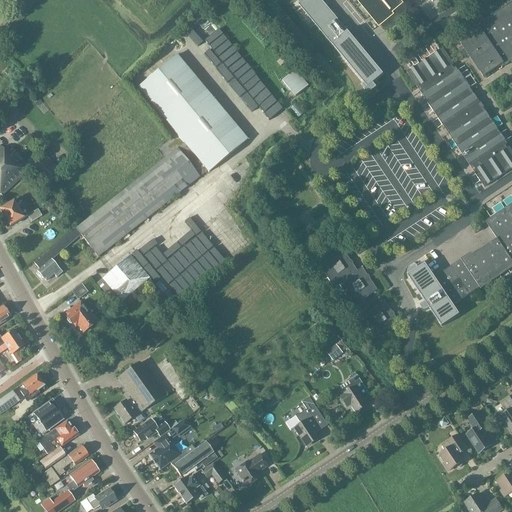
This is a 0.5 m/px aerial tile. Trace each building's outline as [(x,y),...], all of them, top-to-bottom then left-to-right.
[(321,0),(303,0),(298,4),(365,85),(363,86),(367,92),(368,92),(369,93),(370,93),(372,93),(373,92),(377,88),(373,84),(384,75),(321,0)] [(358,0),(379,25),(381,24),(384,27),(385,28),(387,28),(388,28),(388,27),(404,14),(405,14),(405,13),(405,12),(405,10),(404,10),(400,5),(401,4),(397,0),(358,0)] [(490,19),(480,26),(476,20),(466,26),(470,33),(459,41),(484,78),(501,66),(502,68),(511,61),(511,2),(489,18),(490,19)] [(407,73),(418,89),(419,88),(421,91),(420,92),(472,168),(474,171),(485,188),(511,169),(511,150),(510,147),(507,149),(505,146),(508,144),(456,68),(453,70),(451,67),(454,65),(443,48),(407,73)] [(246,141),(176,57),(137,89),(207,174),(246,141)] [(247,73),(255,65),(250,59),(242,67),(247,73)] [(283,83),(295,97),(308,87),(295,72),(283,83)] [(75,229),(81,236),(98,258),(205,173),(182,145),(115,197),(76,228),(75,229)] [(28,172),(5,147),(0,151),(0,197),(0,198),(9,190),(28,172)] [(30,169),(45,186),(60,172),(45,156),(30,169)] [(0,211),(10,227),(25,218),(18,207),(25,203),(21,197),(14,201),(14,200),(0,208),(0,211)] [(462,260),(435,278),(443,291),(453,306),(511,266),(511,204),(486,222),(497,239),(463,262),(462,260)] [(38,209),(28,216),(32,222),(42,216),(38,209)] [(51,261),(81,236),(75,229),(76,228),(75,226),(33,263),(39,270),(37,273),(44,280),(45,279),(46,281),(54,275),(57,278),(63,273),(51,261)] [(358,271),(343,249),(319,265),(334,288),(339,284),(354,306),(361,316),(376,339),(400,323),(385,300),(371,309),(365,299),(378,290),(363,268),(358,271)] [(129,256),(96,284),(116,307),(144,283),(149,279),(129,256)] [(442,327),(460,315),(453,306),(443,291),(435,278),(425,264),(418,269),(416,265),(409,270),(408,272),(408,273),(408,274),(409,275),(408,276),(425,303),(420,306),(423,310),(424,311),(426,311),(427,311),(430,309),(442,327)] [(77,301),(87,294),(80,286),(71,293),(77,301)] [(83,335),(96,324),(80,303),(64,315),(67,318),(66,319),(72,326),(73,326),(75,329),(77,327),(83,335)] [(0,325),(6,322),(5,321),(11,317),(4,306),(0,308),(0,325)] [(153,352),(166,340),(150,322),(137,333),(153,352)] [(0,336),(0,347),(4,345),(11,356),(25,346),(15,330),(1,338),(0,336)] [(336,345),(327,353),(334,361),(343,353),(336,345)] [(12,355),(11,356),(17,364),(21,361),(15,353),(12,355)] [(140,413),(167,395),(148,368),(145,371),(140,363),(117,378),(132,399),(127,402),(126,400),(113,409),(124,425),(137,416),(137,415),(140,412),(140,413)] [(39,394),(38,391),(44,387),(35,375),(22,385),(25,389),(20,392),(23,398),(27,403),(39,394)] [(345,395),(341,398),(346,405),(350,402),(356,412),(367,404),(365,401),(371,396),(358,376),(346,383),(351,391),(345,394),(345,395)] [(13,391),(0,400),(0,415),(20,401),(13,391)] [(511,433),(511,432),(511,396),(501,404),(507,413),(501,417),(511,433)] [(265,402),(271,411),(278,406),(272,398),(265,402)] [(308,398),(301,403),(306,410),(295,417),(300,424),(294,428),(306,446),(317,438),(314,435),(327,426),(308,398)] [(56,409),(58,408),(52,400),(33,413),(46,432),(51,428),(63,420),(56,409)] [(479,454),(491,446),(481,431),(487,427),(478,414),(468,420),(475,430),(467,435),(479,454)] [(145,439),(147,441),(157,434),(160,438),(170,431),(164,422),(161,424),(157,418),(152,421),(151,419),(133,432),(140,442),(145,439)] [(444,418),(438,422),(441,425),(445,426),(448,424),(444,418)] [(191,429),(184,420),(170,430),(170,431),(160,438),(160,439),(158,440),(162,446),(149,455),(160,471),(170,464),(172,467),(182,460),(187,456),(184,451),(180,453),(175,446),(174,447),(170,441),(177,436),(178,438),(191,429)] [(68,421),(41,440),(37,443),(47,456),(39,461),(45,469),(65,455),(59,448),(61,446),(61,447),(74,439),(79,435),(73,429),(71,426),(72,426),(68,421)] [(220,424),(212,429),(215,434),(224,428),(220,424)] [(462,467),(463,465),(462,463),(464,461),(458,452),(465,448),(457,436),(442,446),(446,451),(440,455),(445,463),(444,464),(449,471),(456,467),(458,468),(460,468),(462,467)] [(189,479),(195,475),(197,474),(195,471),(203,466),(204,468),(217,459),(214,454),(206,442),(195,450),(187,456),(172,467),(180,478),(183,476),(185,479),(187,477),(189,479)] [(187,456),(195,450),(191,445),(184,451),(187,456)] [(60,480),(58,478),(65,473),(63,469),(72,463),(75,466),(88,456),(81,446),(70,454),(41,475),(50,487),(60,480)] [(256,474),(267,467),(260,456),(249,463),(248,462),(236,470),(247,487),(259,479),(256,474)] [(70,492),(82,484),(84,487),(93,481),(91,478),(98,473),(90,461),(83,467),(70,477),(73,482),(66,487),(70,492)] [(211,477),(217,485),(224,479),(213,464),(201,473),(206,480),(211,477)] [(198,481),(195,475),(189,479),(187,477),(185,479),(172,488),(185,506),(205,491),(198,481)] [(511,475),(506,479),(505,477),(497,482),(503,491),(501,492),(505,498),(511,493),(511,475)] [(109,489),(94,499),(92,496),(79,504),(84,511),(91,511),(99,507),(101,511),(117,501),(109,489)] [(60,511),(75,501),(68,491),(43,509),(45,511),(60,511)] [(499,511),(503,510),(496,500),(486,506),(478,494),(465,503),(470,511),(499,511)]
